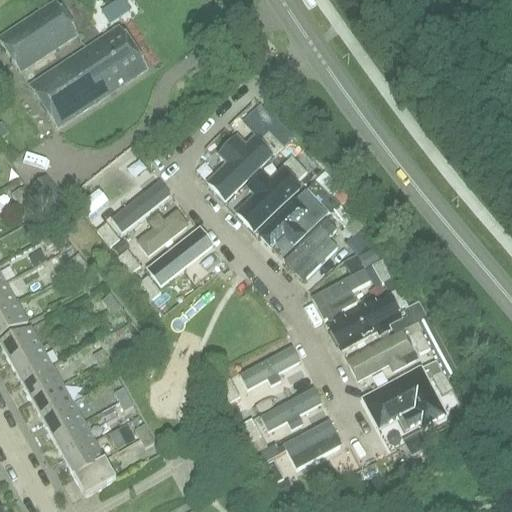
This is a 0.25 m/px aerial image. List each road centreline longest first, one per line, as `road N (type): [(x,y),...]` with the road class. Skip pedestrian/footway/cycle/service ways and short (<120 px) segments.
road 1 (residential): [(369,450),(313,338),(181,176),(211,131),(315,50)]
road 2 (secondary): [(511,300),(315,50)]
